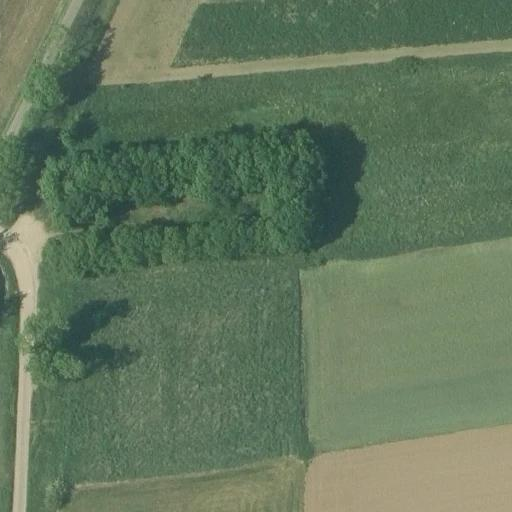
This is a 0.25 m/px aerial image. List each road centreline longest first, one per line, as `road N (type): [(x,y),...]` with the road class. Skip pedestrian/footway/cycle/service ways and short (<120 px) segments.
road 1 (unclassified): [(18,511),(27,286),(22,261),(0,236)]
road 2 (track): [(16,251),(84,89)]
road 3 (unclassified): [(0,153),(75,0)]
